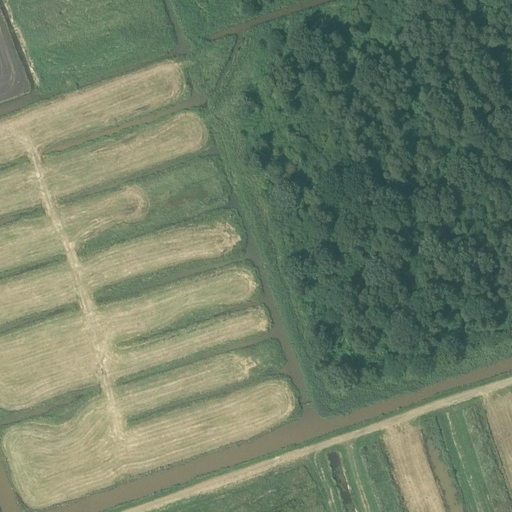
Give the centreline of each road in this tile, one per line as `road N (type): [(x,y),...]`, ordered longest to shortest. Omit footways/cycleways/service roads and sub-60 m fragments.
road 1 (track): [(135,511),(511,381)]
road 2 (track): [(0,126),(200,59)]
